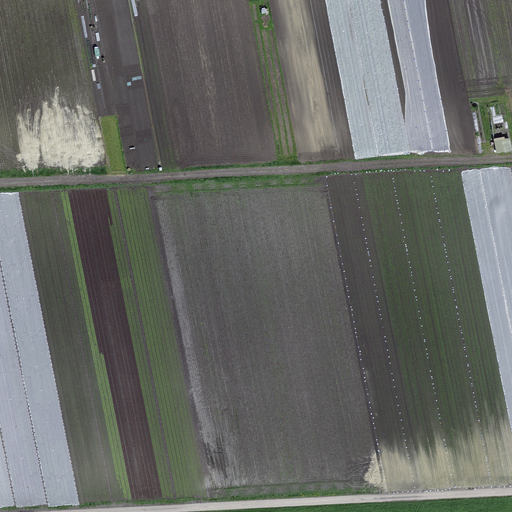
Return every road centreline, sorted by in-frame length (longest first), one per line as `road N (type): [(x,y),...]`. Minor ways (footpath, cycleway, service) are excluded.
road 1 (track): [(0,183),(511,158)]
road 2 (track): [(103,511),(511,491)]
